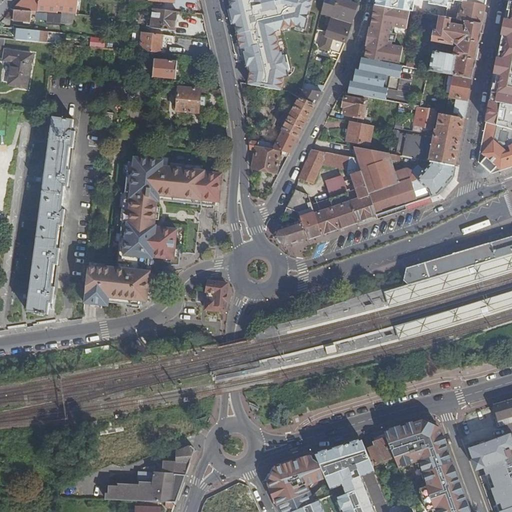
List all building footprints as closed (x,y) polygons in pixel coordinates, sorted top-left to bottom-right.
[(14,10),(35,12),(57,13),(58,12),(61,12),(77,14),(78,9),(78,0),(20,0),(12,10),(14,10)] [(224,0),(241,74),(247,75),(247,83),(278,90),(280,72),(299,72),(314,0),(224,0)] [(343,43),(354,2),(348,0),(331,0),(330,5),(320,2),(317,14),(325,16),(316,49),(327,52),(330,40),(343,43)] [(446,18),(482,25),(486,0),(375,0),(375,5),(410,11),(413,12),(414,0),(424,0),(429,1),(429,3),(447,7),(446,18)] [(511,2),(509,2),(491,93),(511,96),(511,2)] [(407,29),(410,11),(375,5),(374,10),(371,28),(370,28),(366,46),(367,46),(365,58),(399,65),(403,48),(392,46),(392,42),(395,42),(396,34),(392,33),(393,26),(407,29)] [(178,12),(154,9),(153,19),(152,27),(152,28),(176,31),(178,12)] [(35,15),(35,12),(14,10),(13,20),(31,22),(32,15),(35,15)] [(61,22),(61,12),(58,12),(57,13),(35,12),(35,15),(35,16),(40,17),(41,19),(46,19),(46,20),(61,22)] [(471,79),(482,25),(446,18),(440,17),(437,31),(434,31),(432,41),(452,44),(452,40),(454,40),(454,42),(455,44),(457,45),(459,46),(458,48),(456,49),(454,55),(433,51),(429,71),(446,74),(454,75),(471,79)] [(40,31),(18,28),(16,39),(39,42),(40,31)] [(163,35),(142,33),(140,52),(161,54),(163,35)] [(96,38),(93,38),(92,46),(95,47),(95,46),(105,47),(105,40),(95,39),(96,38)] [(32,55),(5,50),(4,60),(13,62),(9,85),(27,88),(32,55)] [(361,58),(348,93),(350,94),(352,94),(366,97),(418,107),(421,107),(429,71),(413,68),(406,66),(399,65),(365,58),(361,58)] [(177,62),(155,60),(153,78),(176,80),(177,62)] [(454,75),(446,74),(443,92),(450,94),(454,75)] [(471,79),(454,75),(450,94),(450,97),(456,99),(453,113),(454,113),(458,114),(458,117),(464,118),(471,79)] [(249,85),(240,83),(245,107),(253,106),(249,85)] [(325,86),(304,84),(303,89),(304,89),(322,92),(325,86)] [(201,90),(179,88),(177,111),(199,113),(200,105),(205,106),(206,97),(200,97),(201,90)] [(322,92),(304,89),(300,98),(315,106),(322,92)] [(511,96),(491,93),(487,117),(501,121),(503,110),(503,107),(506,107),(507,105),(509,106),(510,106),(511,96)] [(349,98),(345,97),(343,107),(346,108),(344,115),(358,117),(357,123),(369,125),(371,118),(363,116),(367,101),(365,101),(349,98)] [(315,106),(300,98),(284,130),(298,137),(315,106)] [(123,105),(107,103),(104,124),(120,127),(123,105)] [(421,107),(418,107),(412,132),(420,133),(432,131),(436,110),(421,107)] [(511,111),(502,127),(511,130),(511,111)] [(433,139),(407,134),(403,156),(410,158),(433,162),(455,166),(464,118),(458,117),(453,116),(440,114),(437,130),(435,129),(433,139)] [(74,120),(54,118),(51,134),(48,133),(47,140),(51,140),(46,173),(43,172),(42,179),(45,179),(41,211),(38,211),(37,217),(40,218),(36,250),(33,250),(32,256),(35,257),(31,289),(28,289),(26,295),(30,296),(28,312),(38,313),(38,315),(43,316),(44,314),(48,315),(50,303),(53,303),(55,288),(52,288),(55,264),(58,264),(60,250),(57,249),(60,225),(63,225),(65,210),(62,210),(65,186),(68,186),(70,171),(67,171),(70,147),(73,148),(75,133),(72,132),(74,120)] [(357,123),(351,121),(349,130),(349,133),(347,141),(369,145),(373,126),(369,125),(357,123)] [(511,130),(502,127),(486,123),(478,162),(491,174),(511,166),(511,152),(510,151),(509,151),(508,146),(511,134),(511,130)] [(284,130),(275,125),(273,128),(280,132),(278,135),(281,136),(274,150),(290,153),(298,137),(284,130)] [(394,130),(388,129),(386,136),(393,138),(394,131),(394,130)] [(407,134),(394,131),(393,138),(389,154),(397,155),(403,156),(407,134)] [(272,146),(250,141),(251,149),(257,150),(254,168),(276,173),(280,153),(271,151),(272,146)] [(389,154),(354,147),(361,168),(376,215),(406,206),(395,172),(389,154)] [(134,163),(129,162),(125,199),(124,199),(122,220),(123,220),(118,268),(97,266),(97,268),(88,267),(84,303),(107,306),(108,306),(109,302),(112,302),(113,303),(120,303),(122,303),(132,305),(141,306),(142,301),(147,301),(148,294),(155,294),(155,290),(156,284),(157,278),(158,276),(161,271),(163,270),(166,268),(168,266),(173,265),(179,265),(180,253),(181,249),(175,249),(177,229),(156,227),(156,226),(155,225),(156,213),(157,201),(159,201),(159,200),(201,205),(202,204),(215,206),(216,202),(219,203),(222,175),(222,174),(205,172),(205,171),(163,167),(164,161),(135,157),(134,163)] [(407,168),(395,172),(406,206),(438,195),(453,178),(455,166),(433,162),(419,178),(414,172),(407,168)] [(376,215),(361,168),(347,173),(355,197),(350,199),(358,222),(376,215)] [(348,192),(343,178),(327,183),(328,188),(317,192),(320,202),(330,198),(348,192)] [(299,212),(308,239),(322,234),(312,205),(309,195),(295,190),(287,208),(299,212)] [(348,192),(330,198),(333,208),(342,205),(341,202),(350,199),(348,192)] [(320,202),(312,205),(322,234),(340,228),(333,208),(330,198),(320,202)] [(342,205),(333,208),(340,228),(358,222),(350,199),(341,202),(342,205)] [(279,224),(274,236),(284,247),(308,239),(299,212),(287,208),(283,215),(295,220),(296,223),(283,227),(283,226),(279,224)] [(511,236),(488,243),(485,244),(476,247),(468,250),(448,256),(429,261),(407,268),(404,280),(407,283),(433,275),(436,286),(469,276),(476,274),(485,302),(470,307),(473,317),(480,315),(487,312),(511,304),(511,236)] [(511,270),(511,254),(510,255),(503,257),(478,265),(383,294),(387,308),(506,272),(511,270)] [(216,283),(209,282),(208,282),(207,291),(203,291),(203,292),(200,292),(200,300),(203,300),(202,301),(206,302),(206,310),(225,311),(226,298),(227,284),(216,283)] [(511,291),(393,328),(397,342),(511,306),(511,291)] [(511,400),(493,406),(499,424),(506,422),(507,425),(511,430),(511,400)] [(378,432),(379,435),(388,459),(392,469),(411,463),(429,511),(470,511),(439,428),(422,420),(378,432)] [(501,503),(503,510),(511,507),(511,437),(510,433),(468,447),(477,471),(484,469),(486,475),(490,474),(495,487),(491,488),(497,504),(501,503)] [(379,435),(367,438),(370,446),(363,448),(370,466),(388,459),(379,435)] [(360,438),(307,454),(317,481),(326,478),(331,488),(343,484),(346,493),(364,485),(361,477),(372,473),(370,466),(363,448),(360,438)] [(106,494),(106,500),(160,502),(176,503),(195,450),(191,446),(177,451),(176,462),(163,461),(163,473),(139,472),(138,483),(140,483),(153,483),(153,489),(118,487),(110,486),(109,494),(106,494)] [(317,481),(307,454),(275,467),(268,483),(280,511),(292,511),(316,502),(309,485),(317,481)] [(374,511),(364,485),(346,493),(337,498),(342,511),(374,511)] [(320,511),(316,502),(292,511),(320,511)]
